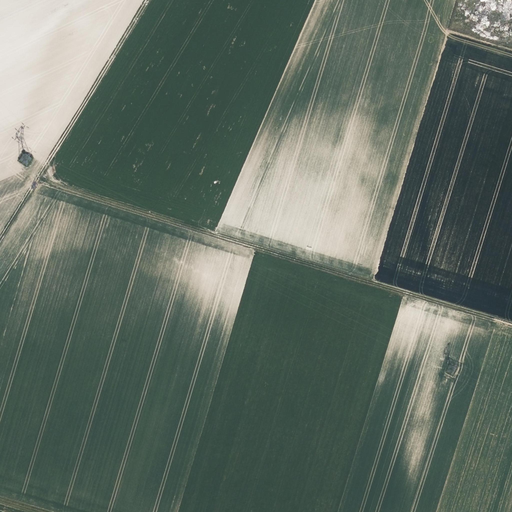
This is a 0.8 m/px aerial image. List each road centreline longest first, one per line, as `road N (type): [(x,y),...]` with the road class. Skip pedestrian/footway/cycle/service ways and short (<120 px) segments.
road 1 (track): [(511,322),(37,180)]
road 2 (track): [(147,0),(0,240)]
